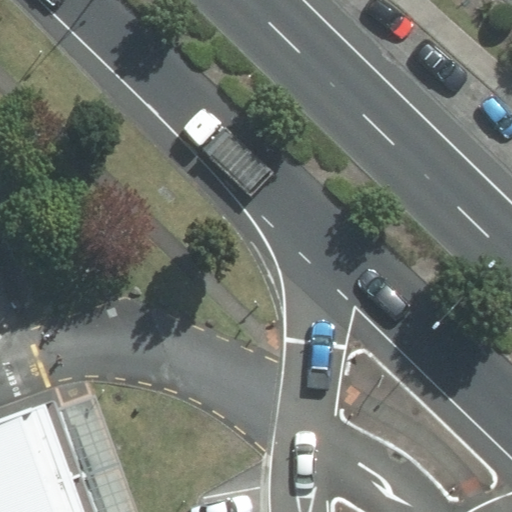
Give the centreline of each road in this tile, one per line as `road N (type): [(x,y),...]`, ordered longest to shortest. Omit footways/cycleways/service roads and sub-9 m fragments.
road 1 (primary): [(263,0),(511,238)]
road 2 (primary): [(322,232),(86,0)]
road 3 (residential): [(0,379),(81,356),(151,358),(302,420)]
road 4 (primary): [(511,417),(322,232)]
road 5 (residential): [(302,420),(322,232)]
road 6 (residential): [(302,420),(364,458),(423,511)]
